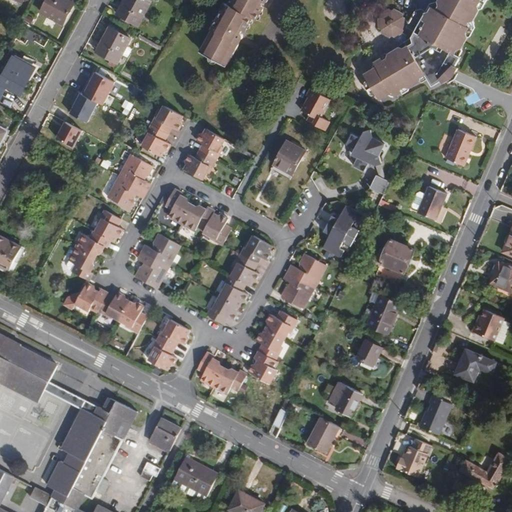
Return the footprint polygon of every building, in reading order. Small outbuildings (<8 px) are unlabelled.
[(64,24),(75,3),(69,0),(48,0),(42,11),(64,24)] [(139,25),(153,0),(152,0),(125,0),(118,14),(139,25)] [(256,21),(262,11),(261,6),(261,5),(262,4),(263,4),(265,4),(267,3),(267,2),(267,0),(231,0),(230,4),(227,4),(223,9),(219,10),(209,27),(212,28),(200,47),(204,49),(202,53),(221,64),(224,60),(228,62),(239,45),(235,42),(236,40),(239,40),(240,40),(241,39),(242,37),(242,35),(242,34),(241,33),(242,31),(247,29),(253,19),(256,21)] [(439,0),(431,15),(421,10),(415,11),(409,22),(404,20),(404,16),(392,10),(380,16),(381,19),(379,20),(379,28),(381,30),(380,32),(389,36),(392,36),(394,37),(394,42),(399,44),(399,48),(389,54),(388,60),(383,63),(368,72),(370,76),(367,77),(366,78),(369,84),(367,87),(367,89),(369,91),(373,91),(377,97),(381,95),(383,99),(394,93),(393,90),(396,88),(401,90),(410,85),(412,87),(417,84),(415,81),(425,76),(427,80),(432,87),(443,81),(446,85),(448,83),(439,72),(445,66),(456,72),(458,69),(455,67),(450,64),(461,44),(463,45),(466,41),(464,40),(468,34),(467,33),(470,28),(467,26),(470,21),(474,20),(479,10),(479,6),(481,0),(439,0)] [(483,9),(488,0),(481,0),(479,6),(479,10),(483,9)] [(223,9),(227,4),(224,2),(222,1),(218,7),(219,10),(223,9)] [(36,18),(29,14),(26,19),(33,23),(36,18)] [(470,37),(475,29),(474,20),(470,21),(467,26),(470,28),(467,33),(468,34),(464,40),(466,41),(468,37),(470,37)] [(118,63),(132,38),(111,26),(97,51),(118,63)] [(142,33),(140,36),(162,48),(164,46),(142,33)] [(455,67),(461,58),(460,56),(461,53),(462,47),(463,45),(461,44),(450,64),(455,67)] [(388,60),(389,54),(385,54),(380,57),(383,63),(388,60)] [(0,83),(20,94),(34,67),(15,56),(0,82),(0,83)] [(455,80),(458,73),(456,72),(445,66),(439,72),(448,83),(449,83),(455,80)] [(81,71),(65,97),(73,102),(74,101),(80,105),(82,106),(85,101),(97,80),(86,73),(81,71)] [(126,90),(137,97),(141,90),(130,83),(126,90)] [(301,114),(312,93),(309,91),(305,99),(307,100),(299,113),(301,114)] [(318,119),(328,102),(312,93),(301,114),(308,118),(305,123),(323,133),(328,124),(318,119)] [(171,144),(163,139),(166,135),(169,128),(177,133),(182,125),(179,123),(183,117),(161,105),(155,116),(154,116),(145,131),(146,132),(139,145),(160,156),(164,150),(166,151),(171,144)] [(112,129),(115,124),(94,112),(86,125),(87,125),(84,131),(100,140),(94,148),(105,154),(114,139),(118,132),(112,129)] [(464,165),(476,136),(457,128),(445,157),(464,165)] [(214,170),(218,163),(222,155),(220,153),(227,142),(205,130),(202,136),(199,135),(195,143),(200,146),(194,157),(189,154),(184,162),(186,163),(183,169),(205,181),(212,169),(214,170)] [(372,141),(370,133),(362,134),(358,141),(350,136),(344,147),(348,149),(348,150),(348,151),(349,153),(349,155),(350,156),(351,158),(351,159),(353,160),(354,161),(355,162),(353,167),(364,173),(367,166),(367,164),(370,163),(371,165),(374,169),(380,167),(377,159),(384,147),(372,141)] [(294,173),(308,149),(287,138),(274,162),(294,173)] [(73,143),(67,140),(64,145),(70,149),(73,143)] [(142,198),(146,192),(151,184),(143,179),(146,175),(147,175),(152,166),(130,154),(106,197),(128,210),(134,200),(132,199),(135,194),(142,198)] [(380,167),(374,169),(377,176),(376,177),(382,180),(383,178),(380,167)] [(375,177),(369,190),(382,196),(388,183),(375,177)] [(436,219),(447,193),(429,184),(425,195),(417,192),(409,209),(436,219)] [(167,216),(194,231),(197,225),(204,229),(202,233),(215,240),(214,241),(222,246),(231,229),(224,225),(227,219),(220,216),(219,218),(213,215),(214,212),(206,207),(203,212),(185,201),(186,199),(180,196),(181,193),(173,189),(167,200),(163,207),(171,211),(167,216)] [(397,207),(381,199),(378,204),(395,211),(397,207)] [(331,217),(327,225),(345,236),(350,228),(342,223),(346,217),(350,220),(354,213),(344,207),(337,220),(331,217)] [(101,217),(93,230),(92,230),(88,236),(82,233),(68,259),(75,263),(71,270),(87,280),(92,273),(89,271),(93,265),(90,263),(97,251),(99,252),(103,246),(105,247),(109,239),(113,242),(116,235),(118,236),(123,229),(117,225),(121,218),(104,208),(99,216),(101,217)] [(334,239),(341,244),(346,236),(345,236),(327,225),(326,225),(322,233),(328,236),(321,250),(330,256),(335,248),(330,246),(334,239)] [(145,246),(141,252),(136,260),(143,264),(141,269),(138,269),(133,277),(135,278),(155,290),(180,246),(158,234),(153,244),(154,245),(152,249),(145,246)] [(0,264),(11,271),(23,249),(0,235),(0,264)] [(226,286),(212,311),(210,310),(206,317),(221,325),(225,318),(230,321),(235,313),(234,312),(240,302),(241,302),(245,294),(240,292),(244,286),(247,288),(251,281),(253,282),(257,275),(253,272),(260,259),(265,262),(269,255),(267,254),(271,247),(252,237),(246,249),(245,248),(236,264),(237,265),(230,277),(228,277),(224,285),(226,286)] [(404,273),(414,248),(391,238),(386,249),(381,247),(376,259),(381,261),(380,262),(404,273)] [(303,310),(327,265),(305,254),(300,263),(301,264),(298,268),(291,265),(283,280),(290,284),(287,290),(285,289),(281,298),(303,310)] [(71,270),(75,263),(68,259),(66,263),(67,268),(71,270)] [(511,296),(511,295),(511,271),(498,266),(495,273),(492,271),(490,277),(490,278),(492,279),(489,286),(511,296)] [(84,285),(78,297),(73,293),(65,297),(61,305),(70,309),(73,306),(86,313),(87,312),(94,316),(94,315),(103,319),(104,317),(128,330),(127,332),(135,337),(145,320),(137,316),(141,310),(134,306),(133,308),(126,305),(120,301),(121,299),(114,295),(111,301),(104,298),(100,294),(99,297),(90,293),(92,289),(84,285)] [(377,303),(380,294),(374,291),(371,300),(377,303)] [(388,335),(402,303),(380,294),(377,303),(366,326),(388,335)] [(495,342),(504,321),(505,320),(485,311),(482,318),(480,324),(478,323),(474,334),(495,342)] [(276,363),(274,362),(279,353),(276,351),(290,326),(292,328),(296,320),(280,312),(277,318),(271,315),(266,322),(268,323),(261,336),(259,335),(256,342),(261,346),(258,353),(253,360),(256,361),(252,368),(251,367),(247,374),(268,385),(276,370),(273,368),(276,363)] [(170,357),(177,344),(183,347),(187,340),(185,339),(189,331),(169,321),(162,334),(159,333),(152,347),(154,348),(147,362),(165,373),(166,373),(169,366),(172,367),(177,360),(170,357)] [(507,336),(506,336),(511,324),(504,321),(495,342),(503,346),(507,336)] [(365,333),(362,339),(373,343),(375,338),(365,333)] [(0,358),(48,384),(55,369),(15,348),(12,354),(3,349),(6,343),(7,341),(0,337),(0,358)] [(370,367),(379,346),(373,343),(362,339),(361,339),(353,359),(370,367)] [(12,354),(15,348),(6,343),(3,349),(12,354)] [(492,375),(498,362),(467,349),(463,359),(460,367),(456,375),(477,384),(483,371),(492,375)] [(198,380),(225,396),(229,389),(236,393),(237,391),(240,384),(245,375),(238,372),(237,374),(231,371),(230,373),(216,365),(217,363),(212,359),(212,358),(204,354),(195,370),(199,372),(202,374),(198,380)] [(48,384),(0,358),(0,385),(37,405),(44,391),(83,412),(95,418),(98,411),(48,384)] [(354,415),(364,392),(339,381),(331,401),(340,404),(338,409),(354,415)] [(246,387),(240,384),(237,391),(242,394),(246,387)] [(424,417),(419,428),(439,436),(452,405),(433,397),(429,404),(431,405),(428,413),(426,418),(424,417)] [(116,436),(124,421),(132,425),(137,415),(110,400),(103,413),(98,411),(95,418),(83,412),(63,451),(70,455),(64,467),(61,466),(48,489),(55,492),(51,501),(34,492),(29,502),(46,511),(45,511),(0,511),(0,503),(12,481),(0,474),(0,511),(100,511),(96,510),(94,511),(76,511),(85,495),(92,499),(124,441),(116,436)] [(279,429),(287,413),(280,409),(272,425),(279,429)] [(325,453),(340,426),(320,416),(306,443),(325,453)] [(169,454),(181,431),(161,420),(148,443),(169,454)] [(124,441),(132,425),(124,421),(116,436),(124,441)] [(396,469),(418,479),(432,447),(416,440),(412,448),(410,447),(406,455),(404,460),(401,459),(396,469)] [(467,460),(460,470),(495,490),(511,460),(511,459),(499,452),(488,472),(467,460)] [(206,498),(219,474),(186,457),(174,482),(206,498)] [(48,483),(59,462),(54,459),(43,480),(48,483)] [(145,470),(158,476),(162,468),(149,461),(145,470)] [(237,511),(259,511),(265,502),(240,489),(230,508),(237,511)]
